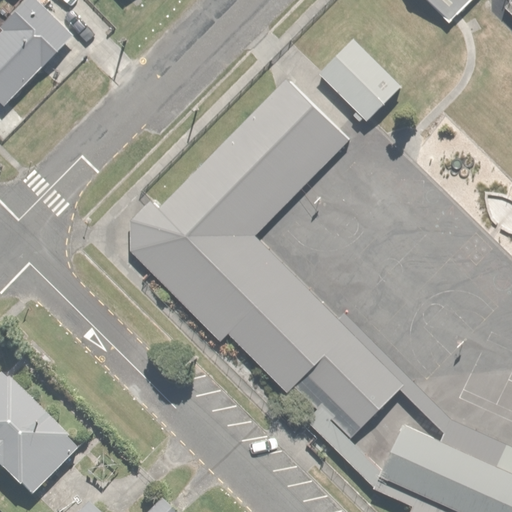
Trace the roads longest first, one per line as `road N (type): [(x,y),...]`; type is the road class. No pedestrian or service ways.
road 1 (residential): [(284,511),(5,232)]
road 2 (residential): [(5,232),(236,0)]
